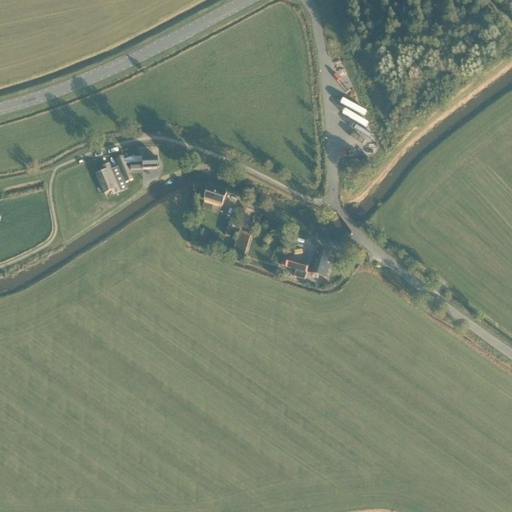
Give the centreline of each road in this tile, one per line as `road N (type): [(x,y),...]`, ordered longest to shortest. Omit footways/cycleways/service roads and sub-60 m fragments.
road 1 (secondary): [(0,109),(89,79),(246,0)]
road 2 (residential): [(115,145),(152,140),(187,147),(315,202),(333,201)]
road 3 (unclassified): [(333,201),(324,66),(305,0)]
road 4 (unclassified): [(511,355),(355,231)]
